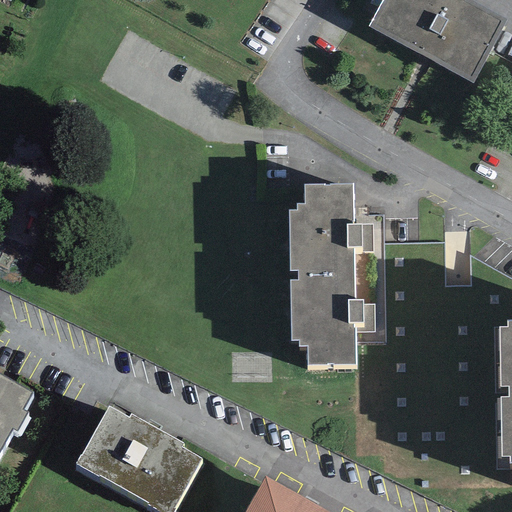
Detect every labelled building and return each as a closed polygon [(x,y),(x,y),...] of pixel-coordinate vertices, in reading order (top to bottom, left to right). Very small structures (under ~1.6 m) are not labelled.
[(507,23),(463,0),(384,0),(368,30),(473,86),(507,23)] [(351,189),(303,190),(303,208),(296,208),(296,216),(288,216),(289,276),(298,275),(298,285),(289,285),(290,345),(298,345),(298,350),(306,350),(306,370),(354,370),(354,334),(374,334),(374,306),(354,307),(352,253),(372,253),(371,226),(352,226),(351,189)] [(511,327),(507,327),(507,335),(499,335),(500,395),(509,395),(509,404),(501,404),(502,464),(509,464),(509,470),(511,469),(511,327)] [(0,382),(0,455),(11,435),(16,437),(27,419),(22,416),(31,399),(0,382)] [(175,511),(202,466),(182,455),(185,450),(131,421),(129,425),(108,413),(75,470),(148,511),(175,511)] [(320,511),(265,481),(248,511),(320,511)]
